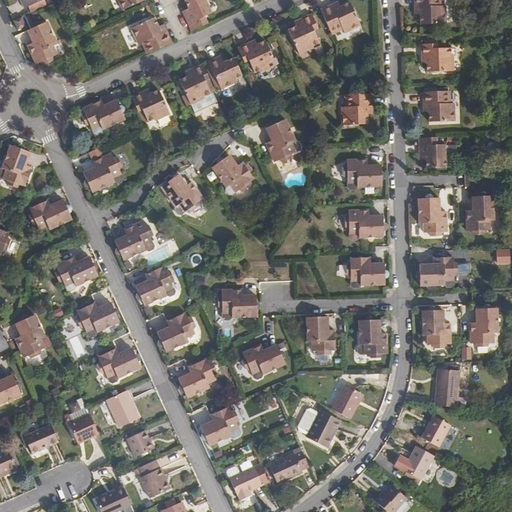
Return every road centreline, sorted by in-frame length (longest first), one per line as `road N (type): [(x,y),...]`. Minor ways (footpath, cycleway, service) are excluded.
road 1 (residential): [(95,224),(223,511)]
road 2 (residential): [(388,0),(397,22),(403,304)]
road 3 (residential): [(286,0),(60,106)]
road 4 (residential): [(403,304),(404,358),(388,419),(349,471),(302,511)]
road 5 (residential): [(95,224),(143,198),(165,172),(234,141)]
road 6 (residential): [(403,304),(277,307)]
